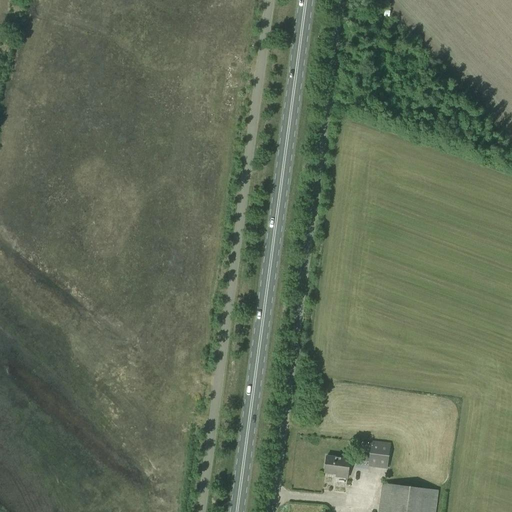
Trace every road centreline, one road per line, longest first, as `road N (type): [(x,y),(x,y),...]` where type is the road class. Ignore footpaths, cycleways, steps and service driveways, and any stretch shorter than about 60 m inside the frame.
road 1 (unclassified): [(271,511),(341,0)]
road 2 (primary): [(236,511),(305,0)]
road 3 (unclassified): [(201,511),(269,0)]
